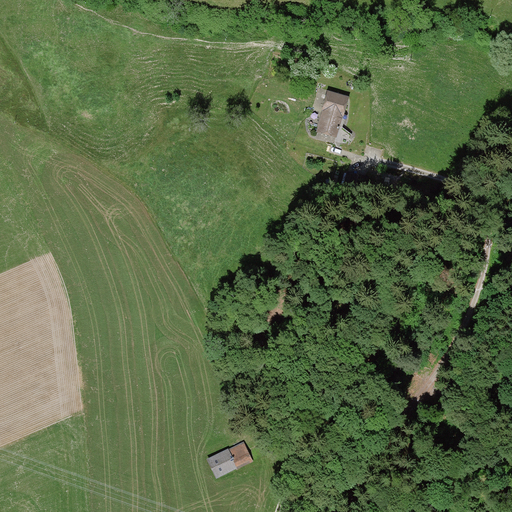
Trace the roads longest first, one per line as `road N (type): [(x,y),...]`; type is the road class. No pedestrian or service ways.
road 1 (track): [(314,511),(422,403),(479,274),(511,258)]
road 2 (track): [(511,176),(477,185),(333,152)]
